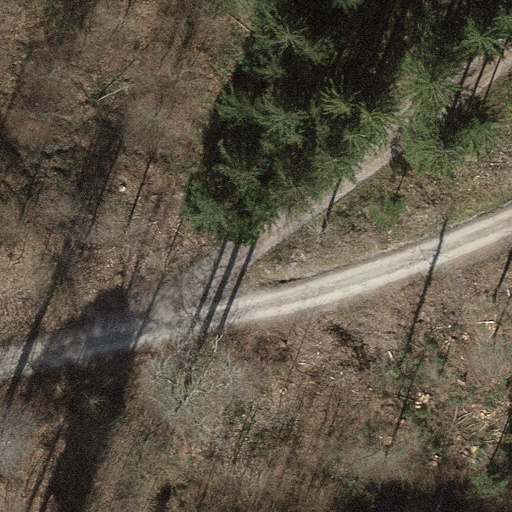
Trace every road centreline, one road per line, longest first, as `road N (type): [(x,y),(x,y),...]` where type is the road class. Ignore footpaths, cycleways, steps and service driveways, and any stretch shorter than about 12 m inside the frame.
road 1 (track): [(0,362),(288,294),(511,218)]
road 2 (track): [(511,52),(143,328)]
